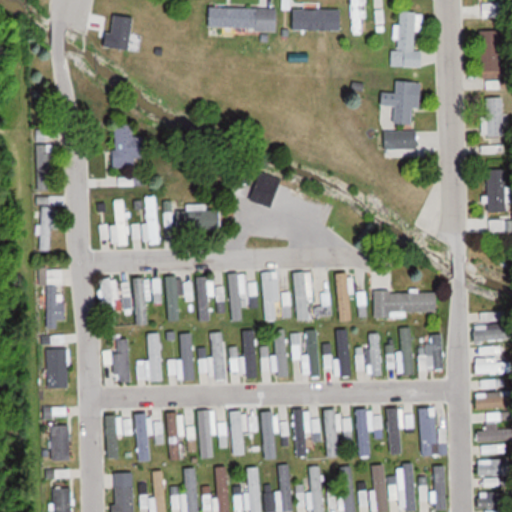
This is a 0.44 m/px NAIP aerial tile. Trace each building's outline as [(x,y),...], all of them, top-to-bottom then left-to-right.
[(351,0),(355,36),(366,34),(362,0),(351,0)] [(507,17),(507,1),(504,1),(503,0),(484,0),(485,3),(482,3),(482,17),(507,17)] [(212,6),(211,25),(276,27),(277,9),(212,6)] [(294,9),(294,27),(341,27),(341,10),(294,9)] [(399,51),(392,51),(392,67),(425,68),(425,51),(417,51),(417,33),(423,33),(424,14),(400,13),(399,51)] [(483,33),(484,71),(503,70),(501,32),(483,33)] [(424,83),(396,82),(396,94),(383,93),(382,106),(395,107),(395,125),(415,125),(415,108),(423,108),(424,83)] [(486,100),(487,137),(506,137),(505,99),(486,100)] [(146,159),(146,142),(137,142),(136,126),(116,126),(117,167),(139,167),(139,159),(146,159)] [(35,190),(55,190),(55,131),(35,131),(35,190)] [(419,150),(419,132),(384,132),(384,150),(419,150)] [(487,171),(489,208),(507,208),(506,170),(487,171)] [(145,197),(151,243),(162,242),(157,196),(145,197)] [(114,199),(119,245),(131,244),(126,198),(114,199)] [(52,251),(53,205),(63,205),(63,202),(51,202),(51,207),(39,207),(38,251),(52,251)] [(179,211),(180,228),(222,226),(222,209),(179,211)] [(511,234),(511,219),(489,219),(489,234),(511,234)] [(335,272),(340,317),(351,316),(346,271),(335,272)] [(260,273),(266,319),(277,317),(272,272),(260,273)] [(293,273),(298,319),(309,317),(304,272),(293,273)] [(166,275),(171,321),(183,319),(177,274),(166,275)] [(226,276),(231,321),(242,320),(237,274),(226,276)] [(135,277),(140,323),(151,321),(146,276),(135,277)] [(194,277),(199,323),(210,321),(205,276),(194,277)] [(104,279),(104,308),(118,308),(118,279),(104,279)] [(132,308),(132,283),(124,283),(124,308),(132,308)] [(66,322),(66,286),(47,286),(47,322),(66,322)] [(374,291),(374,319),(406,318),(406,311),(439,311),(439,290),(374,291)] [(332,316),(329,293),(322,294),(323,306),(317,307),(318,317),(332,316)] [(470,339),(511,337),(511,325),(470,327),(470,339)] [(242,330),(247,376),(258,375),(253,329),(242,330)] [(274,331),(279,377),(290,375),(285,330),(274,331)] [(308,332),(313,377),(324,376),(319,330),(308,332)] [(337,332),(343,377),(354,376),(349,330),(337,332)] [(400,332),(405,377),(416,376),(411,330),(400,332)] [(181,333),(186,379),(197,377),(192,332),(181,333)] [(211,334),(216,379),(228,378),(223,332),(211,334)] [(368,334),(373,379),(384,378),(379,332),(368,334)] [(147,334),(153,380),(164,379),(159,333),(147,334)] [(116,336),(121,381),(132,380),(127,334),(116,336)] [(431,368),(444,368),(444,335),(431,335),(431,368)] [(293,359),(301,358),(300,343),(292,344),(293,359)] [(48,348),(49,385),(67,384),(65,347),(48,348)] [(231,347),(231,373),(239,373),(239,347),(231,347)] [(472,373),(511,370),(511,359),(471,361),(472,373)] [(472,407),(511,405),(511,394),(472,396),(472,407)] [(418,405),(424,450),(435,449),(430,403),(418,405)] [(385,407),(390,452),(401,451),(396,406),(385,407)] [(357,409),(362,455),(373,453),(368,408),(357,409)] [(291,411),(296,456),(307,455),(302,409),(291,411)] [(323,411),(328,456),(339,455),(334,409),(323,411)] [(230,411),(235,457),(246,455),(241,410),(230,411)] [(165,412),(171,457),(182,456),(177,411),(165,412)] [(199,413),(204,458),(216,457),(211,411),(199,413)] [(259,412),(264,458),(276,457),(271,411),(259,412)] [(486,412),(486,425),(498,425),(498,439),(511,438),(511,450),(511,426),(501,426),(501,412),(486,412)] [(136,415),(141,460),(153,459),(147,413),(136,415)] [(106,415),(111,461),(122,459),(117,414),(106,415)] [(52,423),(54,460),(72,459),(70,422),(52,423)] [(227,447),(227,422),(218,422),(218,447),(227,447)] [(473,442),(511,440),(511,428),(472,431),(473,442)] [(474,474),(511,471),(511,460),(474,462),(474,474)] [(399,464),(405,510),(416,508),(411,463),(399,464)] [(372,466),(378,511),(389,510),(384,464),(372,466)] [(310,467),(314,511),(321,511),(327,511),(321,466),(310,467)] [(341,467),(345,511),(358,511),(352,466),(341,467)] [(429,467),(433,511),(439,511),(445,511),(440,466),(429,467)] [(184,469),(188,511),(200,511),(195,467),(184,469)] [(214,469),(218,511),(229,511),(225,467),(214,469)] [(247,469),(251,511),(263,511),(259,467),(247,469)] [(281,468),(285,511),(296,511),(292,467),(281,468)] [(154,471),(159,511),(170,511),(166,469),(154,471)] [(116,472),(117,511),(136,511),(134,471),(116,472)] [(204,487),(204,511),(212,511),(212,487),(204,487)] [(56,489),(57,511),(75,511),(74,488),(56,489)] [(368,492),(359,492),(359,495),(345,495),(345,489),(330,490),(330,511),(359,511),(359,507),(368,507),(368,492)] [(476,507),(511,505),(511,493),(476,495),(476,507)] [(235,496),(236,510),(243,510),(242,496),(235,496)]
